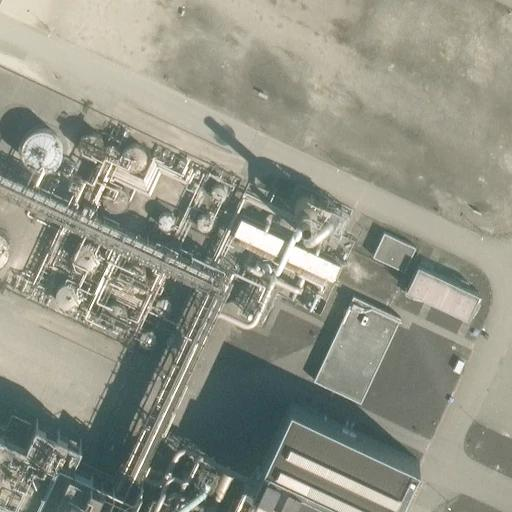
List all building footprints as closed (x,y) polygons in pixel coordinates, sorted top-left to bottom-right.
[(384,0),(369,36),(398,49),(420,0),(384,0)] [(462,64),(458,77),(496,89),(505,62),(503,61),(510,39),(476,28),(480,15),(439,2),(423,52),(462,64)] [(210,37),(200,58),(218,67),(228,46),(210,37)] [(511,61),(487,122),(511,132),(511,61)] [(352,96),(334,136),(456,190),(473,150),(352,96)] [(62,159),(63,152),(62,145),(59,139),(53,134),(46,131),(39,131),(32,134),(27,138),(23,145),(22,152),(23,159),(27,165),(32,170),(39,172),(46,172),(53,170),(58,165),(62,159)] [(101,148),(102,144),(101,140),(99,136),(96,133),(92,132),(88,132),(84,133),(80,136),(78,140),(77,144),(78,148),(80,152),(83,155),(87,156),(92,156),(96,155),(99,152),(101,148)] [(145,160),(146,156),(145,152),(143,148),(140,146),(136,144),(132,144),(128,145),(124,148),(122,152),(121,156),(122,160),(124,164),(128,167),(132,168),(136,168),(140,167),(143,164),(145,160)] [(126,203),(127,199),(126,194),(124,191),(121,188),(117,187),(113,187),(109,188),(105,191),(103,194),(102,199),(103,203),(105,206),(108,209),(112,211),(117,211),(121,209),(124,207),(126,203)] [(8,257),(9,250),(8,243),(5,237),(0,232),(0,267),(4,263),(8,257)] [(374,257),(406,272),(417,248),(386,233),(374,257)] [(336,274),(343,254),(296,238),(289,258),(336,274)] [(101,266),(102,261),(101,256),(99,252),(95,249),(90,247),(85,247),(80,248),(76,252),(74,256),(73,261),(74,266),(76,270),(80,274),(85,275),(90,275),(95,274),(99,270),(101,266)] [(419,261),(407,286),(468,316),(480,291),(419,261)] [(82,304),(83,300),(82,295),(79,290),(76,287),(71,285),(66,285),(61,287),(57,290),(55,294),(54,299),(55,304),(57,309),(61,312),(66,314),(71,314),(76,312),(79,309),(82,304)] [(401,318),(355,297),(317,380),(362,401),(401,318)] [(0,511),(49,511),(54,505),(37,501),(77,435),(0,415),(0,511)] [(115,511),(115,503),(83,501),(82,511),(115,511)]
